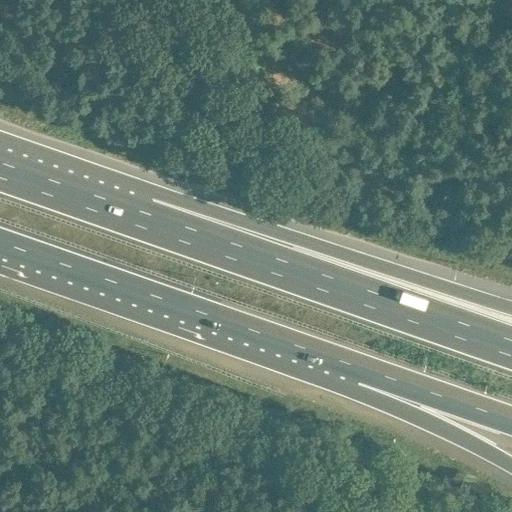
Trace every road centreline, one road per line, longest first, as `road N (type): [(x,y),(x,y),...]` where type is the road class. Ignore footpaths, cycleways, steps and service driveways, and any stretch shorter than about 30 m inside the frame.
road 1 (motorway): [(511,347),(141,217)]
road 2 (motorway): [(0,241),(363,367)]
road 3 (motorway): [(511,307),(384,267),(141,217)]
road 4 (motorway): [(363,367),(511,465)]
road 5 (motorway): [(363,367),(511,419)]
road 6 (motorway): [(141,217),(0,168)]
